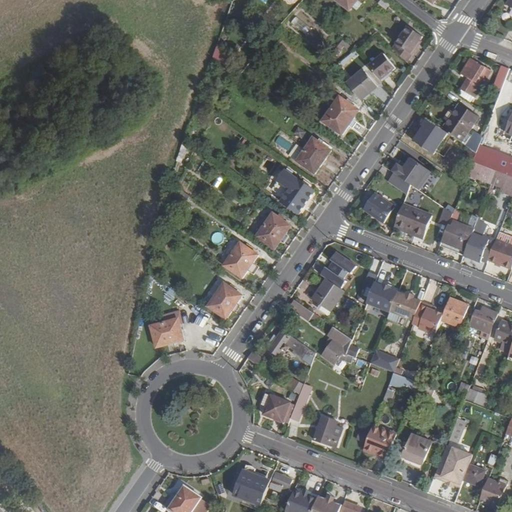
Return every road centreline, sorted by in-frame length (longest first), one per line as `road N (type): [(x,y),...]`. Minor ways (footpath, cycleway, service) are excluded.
road 1 (tertiary): [(454,34),(322,224)]
road 2 (residential): [(440,511),(238,433)]
road 3 (residential): [(322,224),(511,297)]
road 4 (tertiary): [(322,224),(219,374)]
road 5 (tertiary): [(219,374),(193,365),(155,381),(143,420),(163,455)]
